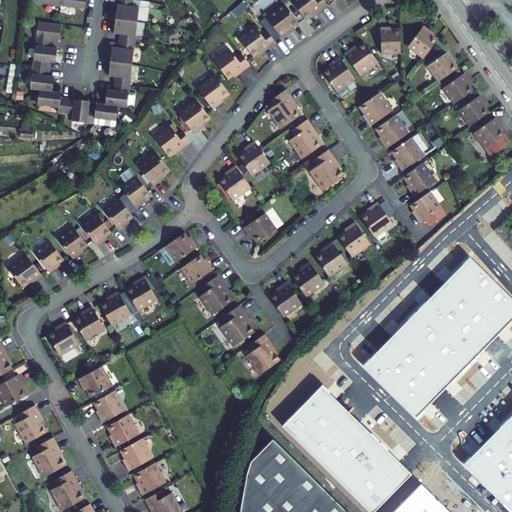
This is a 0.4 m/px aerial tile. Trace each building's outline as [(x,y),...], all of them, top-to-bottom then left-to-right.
[(27,0),(27,2),(61,6),(60,13),(75,15),(76,8),(85,9),(86,0),(27,0)] [(61,24),(38,22),(30,89),(39,90),(38,104),(59,107),(58,113),(73,115),(72,121),(95,124),(95,118),(116,121),(118,106),(127,108),(139,7),(133,6),(133,0),(117,0),(114,33),(120,34),(119,48),(112,47),(109,76),(115,76),(114,91),(107,90),(105,105),(96,103),(96,109),(89,108),(89,101),(61,98),(61,93),(52,91),(54,77),(47,76),(49,62),(56,63),(57,49),(49,48),(50,40),(59,42),(61,24)] [(312,18),(328,6),(323,0),(292,0),(291,1),(305,19),(310,16),(312,18)] [(281,37),(282,39),(293,31),(291,29),(299,23),(284,4),(266,17),(281,37)] [(260,22),(267,31),(275,41),(281,37),(266,17),(260,22)] [(260,55),(276,43),(275,41),(267,31),(262,36),(255,26),(239,38),(254,57),(258,53),(260,55)] [(423,58),(437,40),(432,36),(434,34),(424,26),(408,47),(423,58)] [(401,53),(400,30),(394,30),(393,27),(380,27),(381,54),(401,53)] [(378,62),(364,43),(357,48),(355,46),(344,54),(360,75),(378,62)] [(235,77),(250,65),(242,54),(236,58),(229,48),(214,60),(228,79),(233,75),(235,77)] [(456,62),(449,51),(427,66),(439,82),(458,68),(454,63),(456,62)] [(355,79),(339,57),(329,65),(330,67),(322,72),(336,92),(337,91),(345,86),(355,79)] [(454,104),(473,90),(470,85),(472,84),(464,73),(443,88),(454,104)] [(197,88),(213,109),(224,101),(222,99),(229,94),(215,74),(197,88)] [(349,92),(345,86),(337,91),(341,98),(349,92)] [(298,106),(286,89),(270,101),(274,106),(268,110),(281,129),(301,115),(295,107),(298,106)] [(379,92),(360,106),(365,114),(363,115),(370,126),(392,111),(379,92)] [(458,110),(470,126),(489,113),(485,108),(487,106),(480,95),(458,110)] [(178,113),(194,134),(205,126),(203,124),(211,118),(196,99),(178,113)] [(402,110),(376,129),(381,136),(379,138),(386,149),(408,133),(405,129),(412,125),(402,110)] [(485,149),(504,135),(501,130),(503,128),(495,117),(474,133),(485,149)] [(319,136),(307,119),(291,131),(295,136),(289,141),(302,159),(322,145),(317,138),(319,136)] [(175,154),(191,142),(182,131),(177,135),(170,125),(154,137),(168,156),(173,152),(175,154)] [(33,131),(21,130),(20,137),(33,139),(33,131)] [(510,142),(504,135),(485,149),(491,156),(510,142)] [(411,137),(391,151),(397,159),(394,160),(402,171),(410,166),(413,170),(423,163),(420,159),(424,156),(411,137)] [(255,141),(244,148),(245,151),(238,156),(252,175),(270,163),(255,141)] [(340,166),(328,149),(312,161),(316,167),(310,171),(323,190),(344,176),(338,168),(340,166)] [(137,165),(154,186),(164,178),(162,176),(170,171),(155,151),(137,165)] [(413,170),(403,177),(408,184),(406,186),(414,197),(436,181),(423,163),(413,170)] [(251,188),(236,165),(225,173),(226,175),(219,181),(233,201),(251,188)] [(145,198),(150,195),(136,176),(121,187),(128,197),(136,208),(147,200),(145,198)] [(430,192),(410,205),(414,210),(412,212),(419,223),(425,219),(429,225),(445,214),(430,192)] [(130,213),(136,208),(128,197),(122,202),(130,213)] [(128,220),(133,217),(130,213),(122,202),(119,198),(103,210),(119,231),(130,223),(128,220)] [(368,212),(361,217),(375,237),(393,224),(377,202),(367,210),(368,212)] [(106,236),(111,232),(97,213),(81,225),(97,246),(108,238),(106,236)] [(265,213),(243,229),(251,239),(253,238),(257,243),(276,229),(265,213)] [(345,232),(338,237),(352,257),(370,244),(355,222),(344,230),(345,232)] [(510,232),(503,224),(495,231),(502,238),(508,234),(510,232)] [(82,249),(87,246),(73,227),(57,239),(73,260),(84,252),(82,249)] [(188,238),(185,233),(159,251),(169,265),(176,261),(176,262),(198,247),(190,236),(188,238)] [(511,238),(508,234),(502,238),(511,249),(511,248),(511,238)] [(59,263),(64,259),(50,240),(34,252),(50,273),(60,265),(59,263)] [(323,252),(315,257),(329,277),(347,264),(332,242),(321,250),(323,252)] [(32,284),(42,276),(26,255),(8,268),(23,287),(30,282),(32,284)] [(204,260),(200,255),(181,268),(192,284),(214,269),(206,258),(204,260)] [(511,320),(511,299),(469,258),(363,366),(416,418),(511,320)] [(300,272),(293,277),(306,297),(325,284),(309,262),(299,270),(300,272)] [(230,292),(218,275),(202,287),(206,292),(200,297),(213,315),(232,301),(227,294),(230,292)] [(126,290),(138,311),(158,300),(144,276),(132,283),(134,285),(126,290)] [(277,292),(270,297),(281,313),(284,317),(302,304),(287,282),(276,289),(277,292)] [(100,305),(112,326),(131,315),(118,291),(106,298),(108,300),(100,305)] [(74,320),(86,341),(105,330),(92,306),(80,313),(82,315),(74,320)] [(251,322),(239,306),(223,317),(227,323),(220,327),(234,346),(254,332),(248,324),(251,322)] [(48,335),(60,356),(79,345),(66,321),(54,328),(56,330),(48,335)] [(277,350),(265,334),(248,345),(253,351),(246,356),(260,375),(280,360),(274,352),(277,350)] [(10,359),(0,341),(0,375),(12,369),(7,360),(10,359)] [(101,366),(78,379),(84,391),(87,390),(91,397),(112,386),(101,366)] [(0,384),(0,396),(6,407),(27,395),(23,387),(25,386),(18,374),(0,384)] [(322,386),(282,427),(369,511),(374,511),(411,474),(322,386)] [(126,410),(115,390),(94,402),(98,410),(96,411),(102,423),(126,410)] [(35,405),(18,414),(22,420),(15,424),(26,444),(47,432),(43,424),(45,422),(35,405)] [(139,434),(128,414),(107,426),(111,434),(109,436),(115,447),(139,434)] [(511,511),(511,416),(464,465),(511,511)] [(63,455),(53,437),(36,447),(39,453),(32,457),(44,477),(65,465),(61,456),(63,455)] [(152,458),(142,438),(120,450),(125,458),(122,460),(129,471),(152,458)] [(347,511),(273,439),(251,461),(244,485),(239,511),(347,511)] [(166,482),(155,463),(134,474),(138,482),(136,484),(142,495),(166,482)] [(81,488),(72,470),(54,480),(57,486),(51,490),(62,511),(84,498),(79,490),(81,488)] [(449,511),(421,484),(394,511),(449,511)] [(165,497),(162,490),(145,500),(151,511),(181,511),(172,493),(165,497)]
